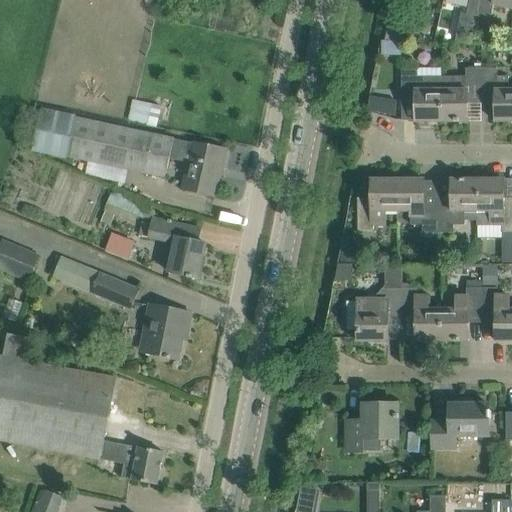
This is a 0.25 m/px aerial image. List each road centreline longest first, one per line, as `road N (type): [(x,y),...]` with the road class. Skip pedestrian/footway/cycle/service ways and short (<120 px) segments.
road 1 (tertiary): [(229,511),(330,0)]
road 2 (residential): [(195,511),(296,0)]
road 3 (residential): [(329,365),(376,375),(511,374)]
road 4 (residential): [(370,144),(410,154),(511,155)]
